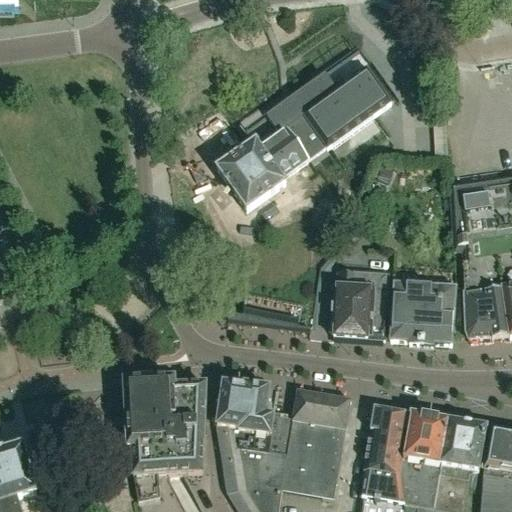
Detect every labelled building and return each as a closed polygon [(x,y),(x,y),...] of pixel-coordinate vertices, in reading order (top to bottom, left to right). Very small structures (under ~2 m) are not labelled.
[(0,0),(0,11),(13,11),(13,0),(0,0)] [(360,53),(266,119),(279,137),(271,142),(268,137),(216,174),(245,216),(285,189),(282,184),(308,166),(308,165),(325,153),(326,154),(391,108),(390,108),(391,107),(364,69),(369,66),(360,53)] [(214,111),(199,117),(204,129),(219,122),(214,111)] [(432,128),(433,161),(447,160),(445,127),(432,128)] [(383,166),(375,184),(386,189),(394,170),(383,166)] [(511,180),(450,190),(459,253),(493,252),(507,343),(511,342),(511,180)] [(382,198),(385,192),(374,187),(371,194),(382,198)] [(493,252),(459,253),(464,287),(465,337),(466,337),(470,349),(507,343),(493,252)] [(376,345),(380,285),(319,281),(314,317),(329,337),(333,337),(332,342),(376,345)] [(455,293),(393,289),(389,346),(408,347),(408,349),(432,351),(432,349),(451,350),(455,293)] [(158,480),(202,478),(205,389),(174,391),(174,385),(124,387),(127,453),(128,453),(132,474),(133,474),(133,481),(134,481),(138,507),(159,503),(158,480)] [(278,511),(288,424),(270,421),(271,410),(266,410),(269,393),(244,390),(244,392),(223,389),(223,391),(217,431),(228,499),(236,511),(278,511)] [(288,424),(278,511),(289,511),(290,510),(301,511),(313,511),(316,501),(333,504),(345,433),(349,406),(350,406),(350,404),(348,404),(348,405),(299,396),(297,395),(296,397),(297,397),(292,424),(288,424)] [(411,419),(410,419),(374,412),(363,474),(366,475),(359,511),(404,511),(404,510),(400,481),(401,474),(411,419)] [(410,419),(411,419),(401,474),(400,481),(404,510),(404,511),(463,511),(471,475),(478,476),(486,434),(486,432),(410,419)] [(511,511),(511,436),(490,432),(489,434),(490,434),(483,473),(479,511),(511,511)] [(0,511),(17,511),(15,504),(36,498),(22,452),(2,457),(2,456),(0,456),(0,511)]
